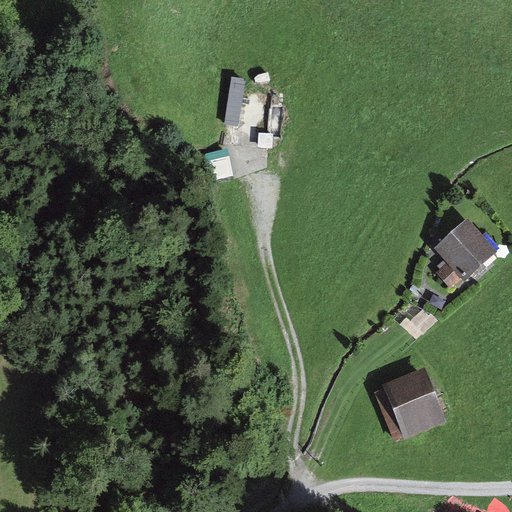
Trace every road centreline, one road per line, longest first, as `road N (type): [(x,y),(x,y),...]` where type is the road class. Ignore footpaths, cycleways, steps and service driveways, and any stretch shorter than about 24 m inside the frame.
road 1 (track): [(307,493),(291,444),(298,372),(270,274),(256,162)]
road 2 (track): [(280,511),(307,493),(348,485),(511,487)]
